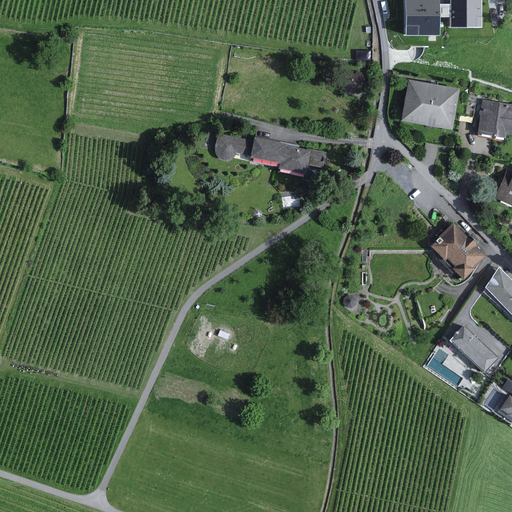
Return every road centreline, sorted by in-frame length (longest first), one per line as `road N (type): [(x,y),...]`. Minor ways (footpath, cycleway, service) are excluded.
road 1 (residential): [(95,504),(193,299),(369,179),(377,141)]
road 2 (residential): [(511,262),(397,144),(377,141)]
road 3 (residential): [(377,141),(386,56),(375,0)]
